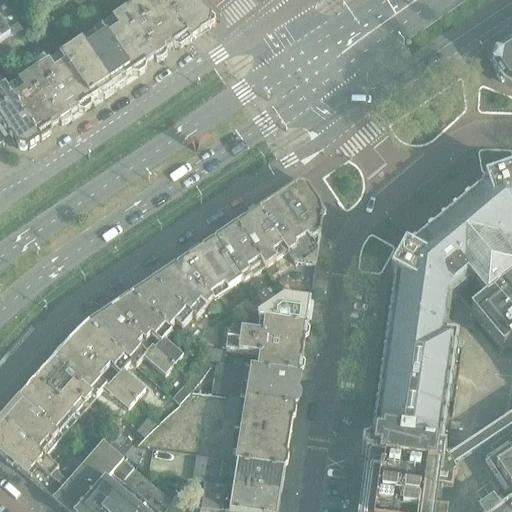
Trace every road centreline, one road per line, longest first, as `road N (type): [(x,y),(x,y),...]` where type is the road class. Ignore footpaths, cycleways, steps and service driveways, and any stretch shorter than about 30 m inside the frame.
road 1 (residential): [(0,378),(63,310),(348,121)]
road 2 (secondary): [(0,314),(50,269),(276,114),(301,75)]
road 3 (secondary): [(301,75),(256,82),(0,258)]
road 4 (residential): [(309,511),(347,229),(404,187)]
road 5 (residential): [(270,25),(0,198)]
road 6 (tertiary): [(348,121),(511,10)]
road 7 (secondary): [(301,75),(415,0)]
road 8 (residential): [(404,187),(451,145),(476,133),(511,134)]
